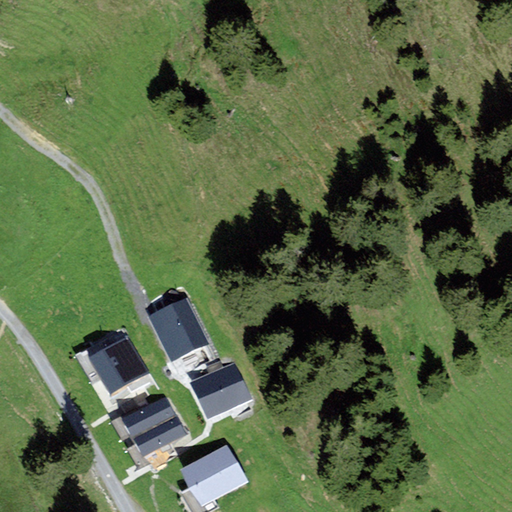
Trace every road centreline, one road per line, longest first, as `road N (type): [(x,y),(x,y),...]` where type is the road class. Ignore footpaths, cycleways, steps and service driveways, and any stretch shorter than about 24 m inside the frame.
road 1 (track): [(0,109),(87,180),(143,311)]
road 2 (track): [(0,310),(63,400),(122,511)]
